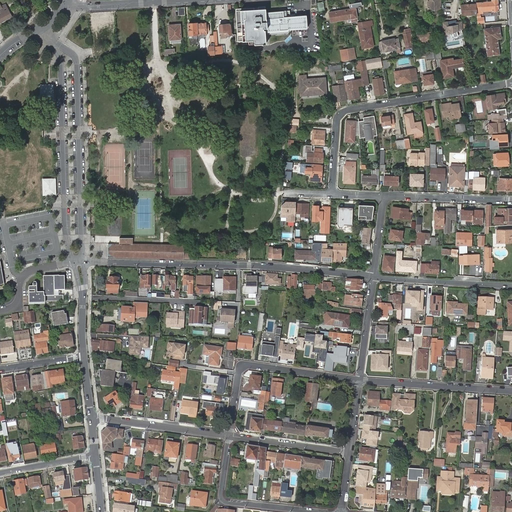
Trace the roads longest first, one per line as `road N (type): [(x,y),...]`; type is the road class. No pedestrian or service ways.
road 1 (residential): [(373,276),(83,261)]
road 2 (residential): [(332,194),(339,114),(511,82)]
road 3 (tertiary): [(83,261),(76,58),(51,41)]
road 4 (tertiary): [(51,41),(60,58),(73,261)]
road 5 (residential): [(359,380),(245,363),(229,435)]
road 6 (residential): [(321,511),(224,501),(229,435)]
road 7 (residential): [(511,390),(359,380)]
road 8 (residential): [(91,417),(229,435)]
road 9 (residential): [(511,285),(373,276)]
road 10 (residential): [(511,201),(384,195)]
road 11 (residential): [(229,435),(348,453)]
